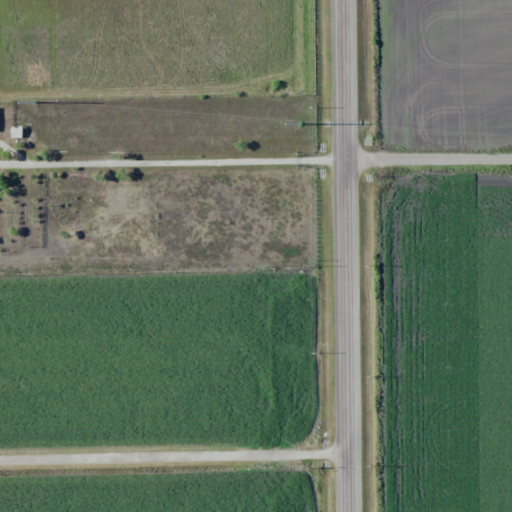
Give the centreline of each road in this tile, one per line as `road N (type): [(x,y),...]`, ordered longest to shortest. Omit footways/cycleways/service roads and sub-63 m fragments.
road 1 (secondary): [(356,511),(343,0)]
road 2 (residential): [(356,450),(0,461)]
road 3 (residential): [(353,166),(511,164)]
